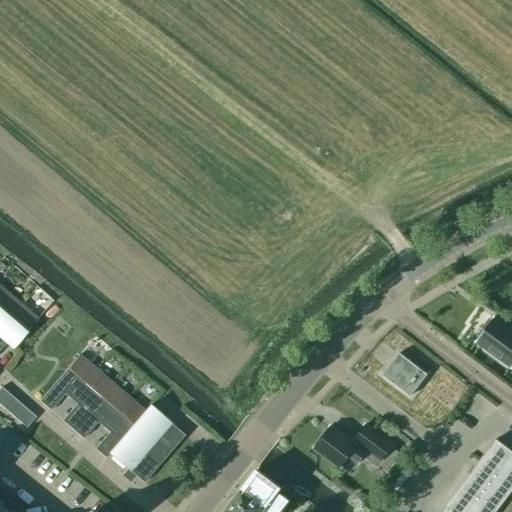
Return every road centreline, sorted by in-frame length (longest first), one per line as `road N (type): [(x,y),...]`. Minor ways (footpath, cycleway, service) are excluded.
road 1 (residential): [(377,301),(511,405)]
road 2 (tertiary): [(377,301),(264,426)]
road 3 (tertiary): [(511,219),(377,301)]
